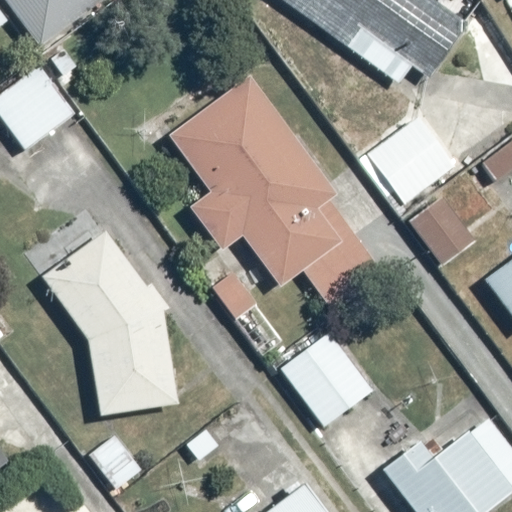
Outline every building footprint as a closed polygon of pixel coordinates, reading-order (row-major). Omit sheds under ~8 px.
[(0,0),(31,44),(90,0),(0,0)] [(275,0),(393,83),(402,66),(421,78),(462,21),(433,0),(275,0)] [(74,117),(38,68),(0,95),(0,117),(25,152),(74,117)] [(386,270),(237,72),(159,132),(204,188),(181,208),(215,248),(236,234),(274,286),(292,272),(329,315),(386,270)] [(436,136),(422,114),(420,115),(363,149),(400,210),(459,174),(436,136)] [(511,138),(478,164),(496,187),(511,175),(511,138)] [(476,241),(442,199),(409,226),(424,245),(443,268),(476,241)] [(159,311),(94,231),(36,275),(79,337),(93,415),(174,403),(159,311)] [(511,250),(478,276),(511,326),(511,250)] [(232,272),(208,290),(260,360),(285,342),(232,272)] [(374,392),(330,332),(280,369),(324,429),(374,392)] [(375,472),(406,511),(473,511),(511,482),(511,457),(479,415),(424,456),(412,439),(375,472)] [(111,438),(87,457),(117,494),(141,475),(111,438)] [(321,511),(298,480),(253,511),(321,511)] [(92,511),(84,500),(67,511),(92,511)]
